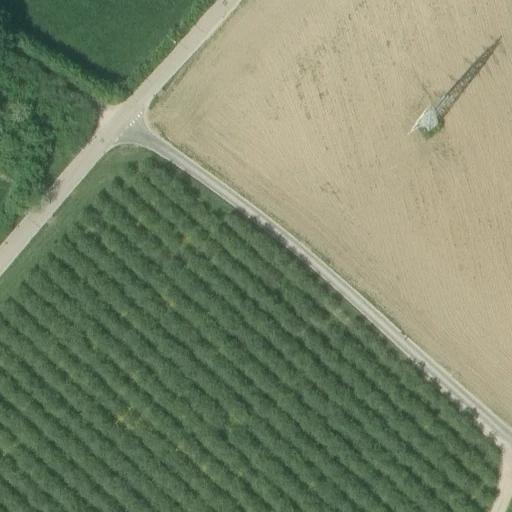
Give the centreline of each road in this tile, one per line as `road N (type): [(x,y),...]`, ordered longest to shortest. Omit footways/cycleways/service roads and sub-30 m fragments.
road 1 (unclassified): [(511,444),(231,193),(123,120)]
road 2 (tertiary): [(0,262),(123,120)]
road 3 (tertiary): [(123,120),(228,0)]
road 4 (track): [(0,44),(123,120)]
